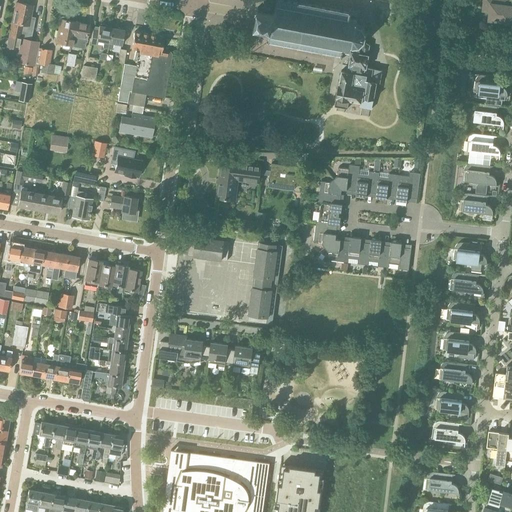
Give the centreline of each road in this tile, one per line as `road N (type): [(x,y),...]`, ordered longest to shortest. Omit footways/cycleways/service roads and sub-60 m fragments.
road 1 (residential): [(159,253),(193,8)]
road 2 (residential): [(136,416),(159,253)]
road 3 (residential): [(159,253),(0,224)]
road 4 (residential): [(482,414),(500,267)]
road 5 (residential): [(409,222),(410,212),(354,205),(352,227),(407,233)]
road 6 (residential): [(136,492),(18,470)]
